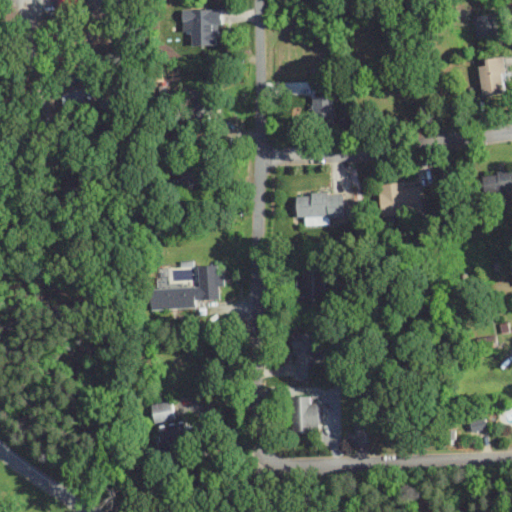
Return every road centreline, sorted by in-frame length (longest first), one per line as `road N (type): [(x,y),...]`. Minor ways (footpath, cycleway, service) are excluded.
road 1 (residential): [(511,460),(278,466),(258,451),(254,0)]
road 2 (residential): [(511,132),(349,154),(260,155)]
